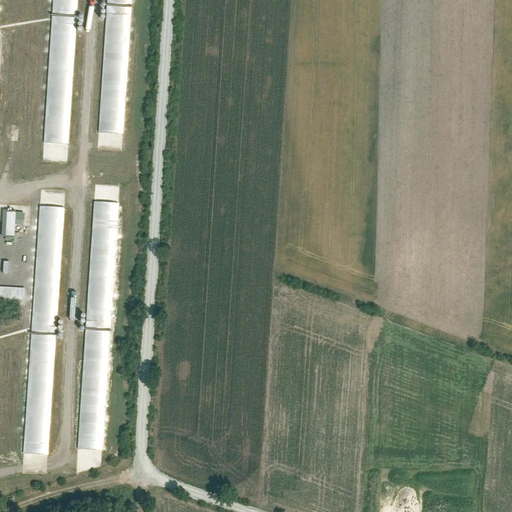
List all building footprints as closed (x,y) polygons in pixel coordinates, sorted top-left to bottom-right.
[(56,0),(56,12),(73,13),(73,0),(56,0)] [(108,6),(102,132),(127,133),(134,7),(108,6)] [(47,142),(72,144),(79,17),(53,16),(47,142)] [(95,201),(90,320),(97,320),(97,327),(115,328),(121,202),(95,201)] [(60,326),(67,207),(42,206),(34,331),(46,331),(47,325),(60,326)] [(10,236),(19,236),(19,225),(27,225),(27,212),(10,211),(10,236)] [(12,273),(13,261),(5,261),(4,273),(12,273)] [(0,286),(0,304),(28,304),(28,287),(0,286)] [(86,330),(82,449),(107,450),(112,331),(86,330)] [(52,454),(58,334),(33,333),(27,453),(52,454)]
